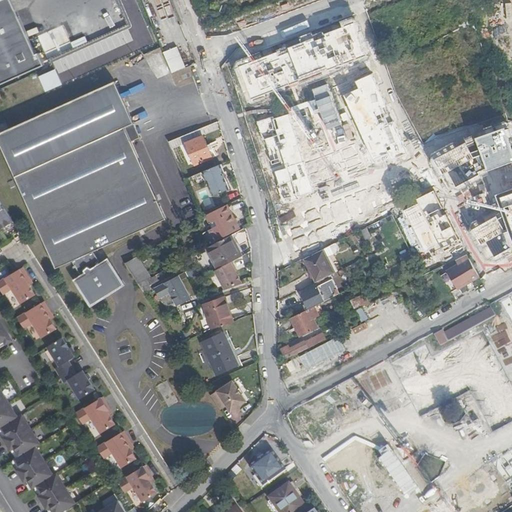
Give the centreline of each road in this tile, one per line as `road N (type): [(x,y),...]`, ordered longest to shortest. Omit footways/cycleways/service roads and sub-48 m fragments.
road 1 (residential): [(275,410),(263,233),(179,0)]
road 2 (residential): [(185,501),(22,245),(0,258)]
road 3 (residential): [(511,277),(275,410)]
road 4 (unknown): [(313,475),(490,369)]
road 5 (unknown): [(351,0),(202,56)]
road 6 (residential): [(197,491),(127,389)]
road 7 (residential): [(127,389),(111,359),(112,333),(131,323),(147,343),(146,359)]
road 8 (residential): [(340,511),(275,410)]
